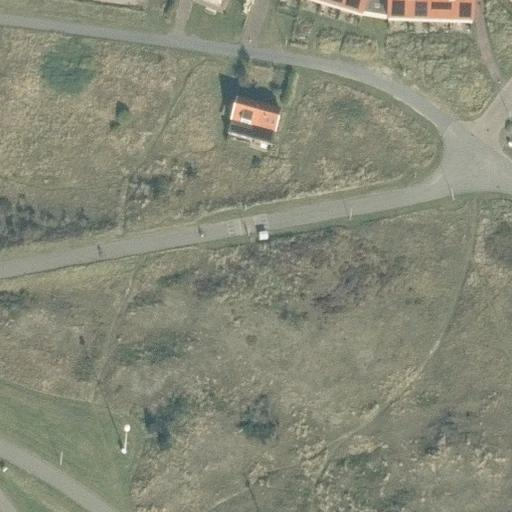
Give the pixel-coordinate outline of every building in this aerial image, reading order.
[(344,0),(323,0),(321,8),(341,14),(344,0)] [(344,0),(341,14),(361,20),(362,16),(366,0),(344,0)] [(388,20),(388,0),(366,0),(362,16),(388,20)] [(409,25),(409,0),(388,0),(388,20),(388,24),(409,25)] [(430,25),(430,0),(409,0),(409,25),(430,25)] [(451,0),(430,0),(430,25),(450,26),(451,0)] [(451,0),(450,26),(471,26),(472,0),(451,0)] [(237,102),(228,135),(272,148),(282,113),(237,102)]
